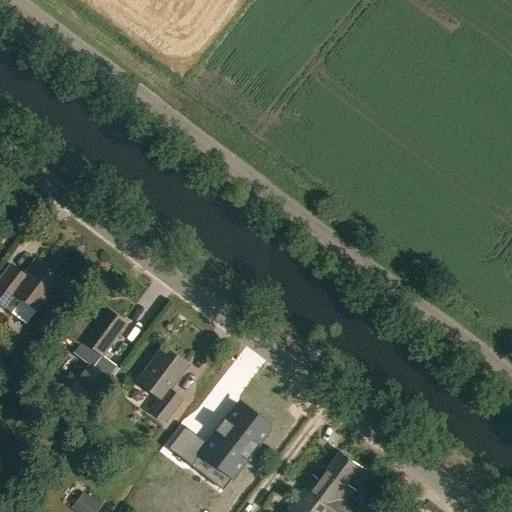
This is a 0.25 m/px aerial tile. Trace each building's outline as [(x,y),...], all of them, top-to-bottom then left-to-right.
[(0,276),(0,304),(2,306),(9,311),(10,310),(25,321),(34,309),(35,309),(58,278),(34,259),(23,274),(9,264),(0,276)] [(80,339),(101,355),(125,323),(103,306),(91,322),(78,312),(63,332),(77,343),(80,339)] [(148,409),(163,421),(181,398),(168,389),(186,364),(161,345),(135,380),(157,397),(148,409)] [(68,387),(82,398),(87,391),(92,394),(105,378),(86,363),(68,387)] [(166,448),(190,466),(201,452),(232,476),(245,460),(245,459),(248,462),(260,447),(256,445),(269,428),(237,404),(225,420),(222,417),(212,430),(215,432),(211,438),(206,444),(183,426),(166,448)] [(360,467),(340,452),(319,479),(313,475),(284,511),(358,511),(360,510),(347,500),(355,489),(347,483),(360,467)] [(72,510),(75,511),(94,511),(99,506),(84,494),(72,510)]
